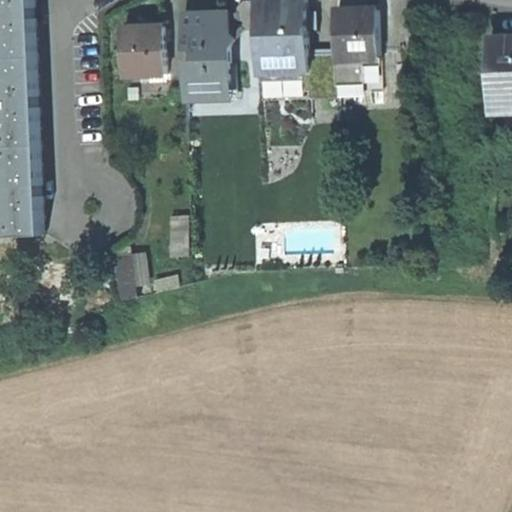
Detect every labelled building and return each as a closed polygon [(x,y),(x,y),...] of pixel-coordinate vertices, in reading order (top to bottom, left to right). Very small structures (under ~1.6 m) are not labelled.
[(40,0),(0,0),(0,229),(52,227),(40,0)] [(243,0),(243,19),(250,26),(265,26),(264,0),(243,0)] [(312,0),(264,0),(265,26),(266,67),(293,66),(314,66),(312,0)] [(382,0),(377,0),(342,2),(346,86),(387,84),(382,0)] [(232,6),(187,7),(188,44),(197,44),(197,54),(188,54),(189,90),(218,89),(218,74),(236,74),(235,38),(242,37),(241,28),(233,29),(232,6)] [(168,19),(130,20),(131,70),(169,69),(168,19)] [(511,31),(495,32),(500,110),(511,108),(511,31)] [(293,66),(266,67),(267,88),(293,87),(293,66)] [(157,290),(149,248),(119,253),(127,295),(157,290)]
